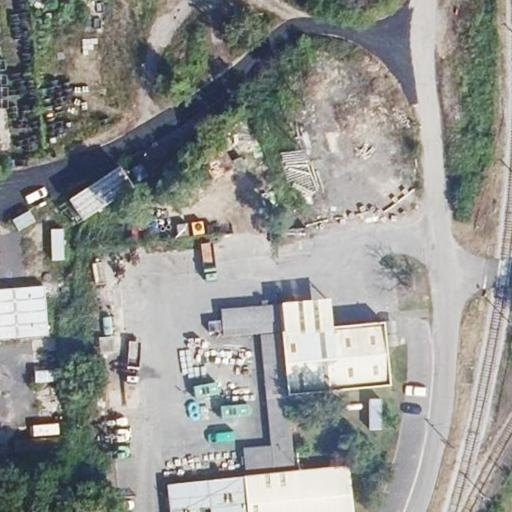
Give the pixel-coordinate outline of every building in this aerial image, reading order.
[(398,150),(399,170),(413,170),(412,149),(398,150)] [(15,230),(34,222),(28,209),(9,217),(15,230)] [(48,260),(63,259),(62,227),(48,227),(48,260)] [(46,285),(0,285),(0,338),(46,338),(46,285)] [(292,468),(287,392),(386,385),(381,319),(326,323),(324,297),(216,305),(219,336),(253,334),(259,405),(264,404),(267,444),(241,446),(243,475),(165,481),(166,511),(351,511),(348,464),(292,468)] [(98,316),(99,349),(111,349),(110,316),(98,316)] [(247,374),(222,375),(223,391),(248,390),(247,374)] [(381,429),(382,397),(366,397),(364,428),(381,429)]
